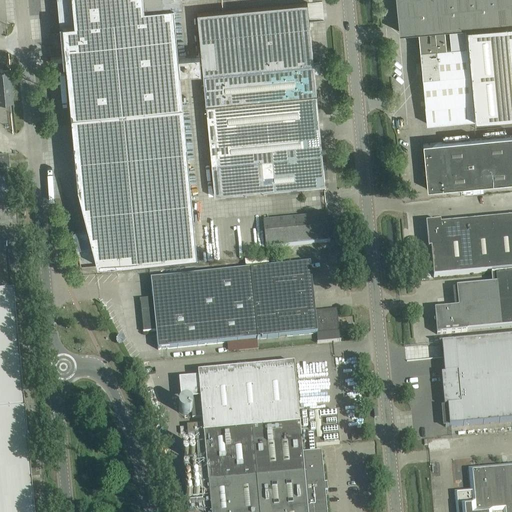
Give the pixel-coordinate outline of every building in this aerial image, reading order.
[(88,229),(72,233),(80,265),(196,254),(172,5),(181,4),(180,0),(72,0),(75,22),(62,23),(63,33),(51,34),(51,35),(53,35),(54,44),(52,44),(52,45),(64,44),(77,184),(88,229)] [(511,0),(395,0),(399,32),(418,30),(419,40),(445,38),(444,28),(451,27),(452,37),(459,36),(458,26),(465,26),(511,21),(511,0)] [(195,13),(201,72),(213,195),(325,184),(307,3),(195,13)] [(466,36),(474,119),(511,115),(511,21),(465,26),(466,36)] [(445,38),(419,40),(421,63),(416,63),(417,72),(422,71),(426,124),(474,119),(466,36),(459,36),(452,37),(453,47),(446,47),(445,38)] [(0,102),(12,101),(11,92),(9,68),(0,69),(0,102)] [(427,190),(511,181),(511,135),(423,144),(427,190)] [(9,170),(9,169),(7,157),(8,157),(8,156),(0,156),(0,163),(1,170),(0,170),(0,171),(9,170)] [(327,215),(263,222),(266,247),(287,246),(288,255),(301,254),(300,244),(330,242),(327,215)] [(511,217),(468,222),(473,274),(511,270),(511,217)] [(473,274),(468,222),(429,226),(433,278),(473,274)] [(310,263),(151,280),(153,298),(143,299),(146,332),(156,331),(158,350),(317,334),(318,343),(317,343),(341,341),(341,340),(340,340),(337,309),(315,312),(310,263)] [(511,272),(491,274),(491,275),(495,275),(496,284),(456,287),(458,308),(434,310),(435,320),(434,320),(433,321),(433,322),(434,323),(435,324),(436,324),(437,334),(468,331),(468,330),(511,326),(511,272)] [(0,511),(33,511),(13,295),(0,296),(0,511)] [(511,336),(442,343),(445,374),(441,374),(444,406),(447,406),(449,427),(511,420),(511,336)] [(187,426),(180,426),(181,442),(196,441),(201,499),(186,500),(187,511),(324,511),(323,494),(327,494),(327,486),(322,486),(319,454),(316,454),(316,446),(339,444),(336,411),(299,415),(294,363),(198,372),(198,378),(200,398),(202,424),(187,426)] [(511,511),(511,466),(480,470),(470,470),(472,492),(458,493),(456,496),(457,511),(511,511)]
